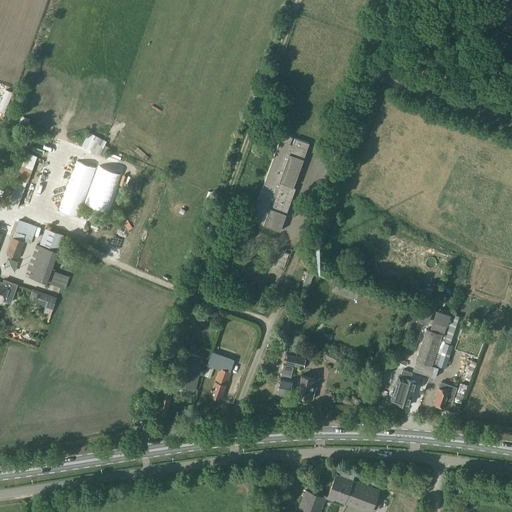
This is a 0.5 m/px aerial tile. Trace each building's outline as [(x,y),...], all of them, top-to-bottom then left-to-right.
[(6,89),(0,105),(0,111),(5,113),(13,92),(6,89)] [(251,220),(280,231),(293,196),(289,195),(292,187),(294,187),(309,143),(295,138),(292,146),(290,145),(292,137),(282,133),(251,220)] [(89,134),(84,145),(99,153),(105,157),(110,148),(104,145),(105,142),(89,134)] [(27,152),(18,179),(28,182),(38,156),(27,152)] [(17,208),(26,186),(16,183),(8,205),(17,208)] [(7,254),(19,259),(19,258),(25,260),(37,226),(19,220),(7,254)] [(40,245),(37,243),(25,275),(47,283),(58,251),(65,235),(46,228),(40,245)] [(309,254),(319,258),(322,252),(312,248),(309,254)] [(282,251),(277,265),(284,268),(289,253),(282,251)] [(8,257),(4,268),(15,272),(19,261),(8,257)] [(308,273),(303,287),(308,289),(314,275),(308,273)] [(0,301),(3,303),(9,285),(0,282),(0,301)] [(57,296),(33,289),(29,300),(46,306),(44,313),(51,315),(57,296)] [(421,302),(411,298),(399,331),(409,335),(417,315),(429,319),(432,310),(420,306),(421,302)] [(426,328),(415,360),(444,370),(453,344),(446,342),(448,336),(452,337),(459,317),(438,310),(433,320),(444,324),(441,333),(426,328)] [(285,321),(282,334),(280,346),(288,347),(291,336),(289,335),(292,323),(285,321)] [(157,400),(159,401),(156,412),(167,415),(174,384),(195,389),(203,356),(183,351),(176,380),(163,377),(160,389),(162,390),(160,395),(158,395),(157,400)] [(213,385),(213,386),(210,396),(221,400),(226,385),(231,371),(235,360),(218,355),(212,353),(208,364),(219,368),(213,385)] [(297,357),(288,354),(285,364),(295,366),(297,357)] [(304,368),(306,359),(297,357),(295,366),(304,368)] [(294,366),(284,364),(281,376),(277,393),(289,396),(291,387),(292,378),(291,378),(294,366)] [(413,373),(403,370),(401,376),(399,376),(391,400),(397,403),(399,403),(407,406),(415,381),(411,379),(413,373)] [(291,387),(298,389),(297,395),(313,398),(315,389),(312,388),(314,377),(301,374),(300,380),(293,379),(292,378),(291,387)] [(457,387),(442,381),(434,403),(443,407),(446,399),(452,401),(457,387)] [(327,497),(345,503),(345,502),(372,511),(379,492),(355,482),(355,481),(354,480),(348,477),(350,472),(342,469),(340,475),(336,473),(327,497)] [(306,490),(299,509),(297,511),(319,511),(325,497),(306,490)]
